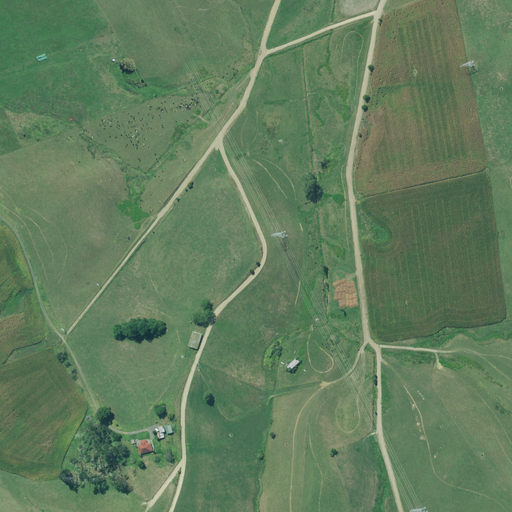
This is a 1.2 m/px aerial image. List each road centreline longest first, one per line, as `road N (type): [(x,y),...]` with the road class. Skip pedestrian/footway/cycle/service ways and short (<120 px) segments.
road 1 (track): [(401,511),(380,444),(378,353),(366,338),(347,167),(383,0)]
road 2 (track): [(169,511),(184,464),(192,366),(218,310),(259,267),(263,251),(217,140)]
road 3 (track): [(62,337),(239,111),(280,0)]
road 4 (track): [(262,49),(378,11)]
